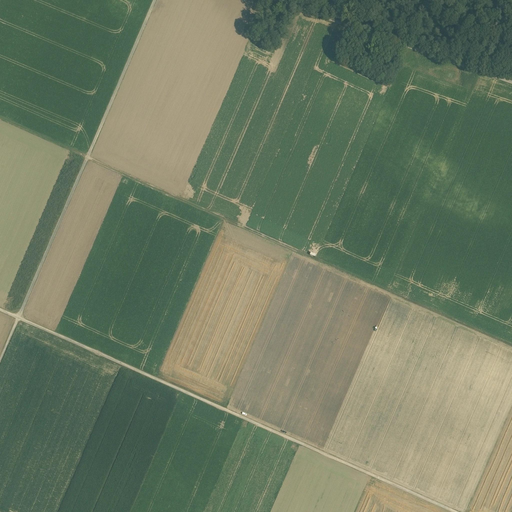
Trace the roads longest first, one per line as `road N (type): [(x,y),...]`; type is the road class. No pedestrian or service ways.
road 1 (track): [(0,118),(511,345)]
road 2 (track): [(454,511),(0,310)]
road 3 (track): [(154,0),(0,361)]
road 4 (track): [(273,0),(511,82)]
